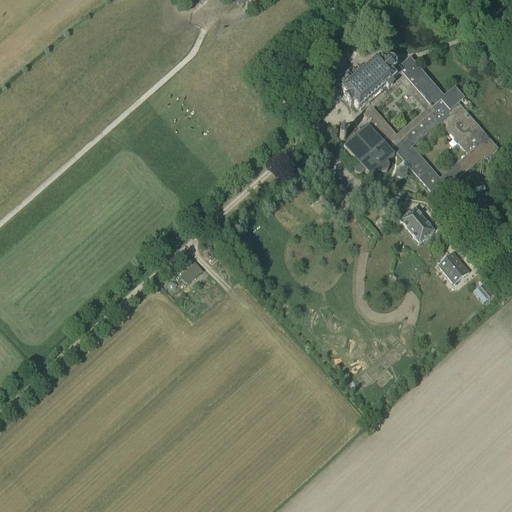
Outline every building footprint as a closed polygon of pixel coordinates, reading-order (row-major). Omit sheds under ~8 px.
[(484,158),(486,161),(497,151),(458,106),(464,100),(454,89),(444,99),(410,60),(398,70),(395,70),(395,66),(392,62),(387,62),(382,65),(378,60),(353,82),(347,76),(336,86),(341,92),(341,93),(346,98),(343,101),(350,109),(353,106),(358,112),(359,112),(371,126),(368,128),(368,127),(363,131),(362,131),(360,133),(361,133),(350,143),(349,142),(349,143),(343,149),(359,166),(356,169),(355,170),(355,171),(355,172),(355,173),(355,174),(355,175),(356,175),(357,176),(359,176),(360,176),(361,176),(364,173),(370,179),(377,173),(378,174),(379,174),(380,175),(381,175),(382,176),(383,176),(384,175),(385,175),(386,175),(386,174),(387,174),(388,173),(388,172),(389,171),(389,170),(389,169),(389,168),(389,167),(388,166),(388,165),(387,164),(394,158),(393,157),(396,154),(438,203),(450,192),(448,190),(484,158)] [(344,206),(351,200),(344,192),(338,198),(344,206)] [(419,246),(433,234),(415,211),(400,223),(419,246)] [(375,225),(381,230),(386,224),(380,219),(375,225)] [(454,287),(468,275),(452,255),(438,267),(454,287)] [(190,270),(180,278),(187,286),(202,273),(190,260),(185,264),(190,270)] [(483,284),(475,292),(486,305),(495,297),(483,284)]
